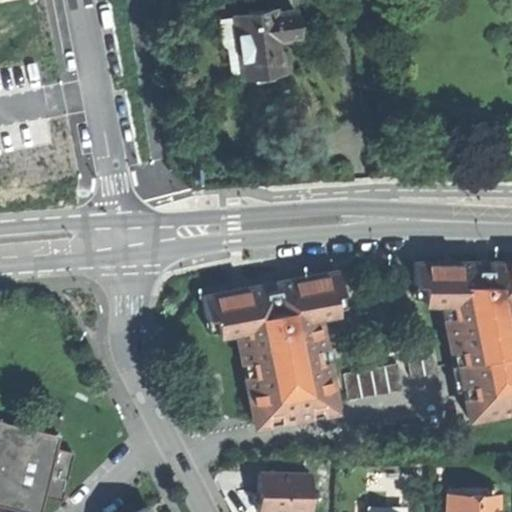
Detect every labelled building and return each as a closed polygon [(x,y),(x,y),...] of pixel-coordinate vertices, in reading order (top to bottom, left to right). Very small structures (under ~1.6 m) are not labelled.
[(202,0),(205,17),(231,13),(252,10),(250,0),(202,0)] [(252,10),(231,13),(239,77),(262,74),(280,71),(276,42),(296,39),(292,11),(274,13),(273,7),(252,10)] [(0,118),(0,151),(30,146),(24,114),(0,118)] [(460,375),(468,416),(511,408),(511,261),(487,261),(487,268),(475,268),(475,260),(413,261),(412,282),(421,283),(421,300),(440,300),(452,362),(457,361),(460,375)] [(263,283),(200,295),(204,316),(213,314),(216,332),(235,328),(242,362),(249,361),(252,373),(244,375),(248,396),(252,417),(278,412),(307,406),(332,402),(324,359),(317,361),(314,348),(322,347),(316,313),(335,310),(332,292),(340,291),(336,270),(275,281),(276,288),(264,291),(263,283)] [(432,345),(418,348),(422,375),(436,372),(432,345)] [(404,350),(408,377),(422,375),(418,348),(404,350)] [(396,363),(382,365),(387,392),(401,390),(396,363)] [(382,365),(369,367),(373,394),(387,392),(382,365)] [(369,367),(355,370),(359,396),(373,394),(369,367)] [(342,372),(346,399),(359,396),(355,370),(342,372)] [(333,409),(332,402),(307,406),(308,413),(333,409)] [(280,419),(278,412),(252,417),(253,423),(280,419)] [(2,421),(0,420),(0,505),(28,511),(39,511),(43,496),(59,500),(70,452),(54,448),(58,434),(2,421)] [(403,420),(403,431),(422,431),(422,420),(403,420)] [(308,511),(310,474),(257,473),(257,493),(257,511),(262,511),(300,511),(308,511)] [(444,498),(443,511),(495,511),(496,498),(444,498)]
